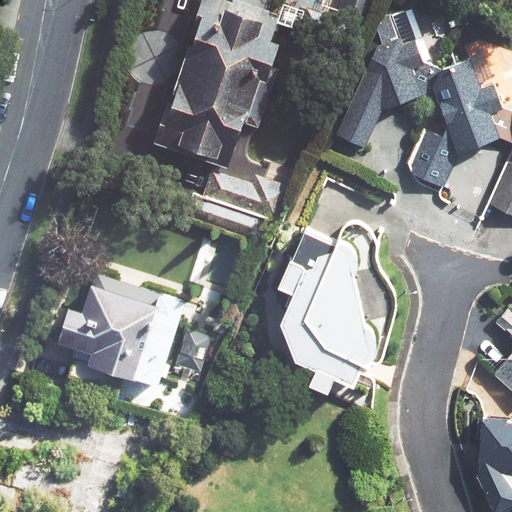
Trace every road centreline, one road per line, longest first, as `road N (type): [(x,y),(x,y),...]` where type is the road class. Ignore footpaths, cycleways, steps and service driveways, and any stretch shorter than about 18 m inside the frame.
road 1 (residential): [(455,279),(425,410),(446,511)]
road 2 (tertiary): [(0,191),(52,0)]
